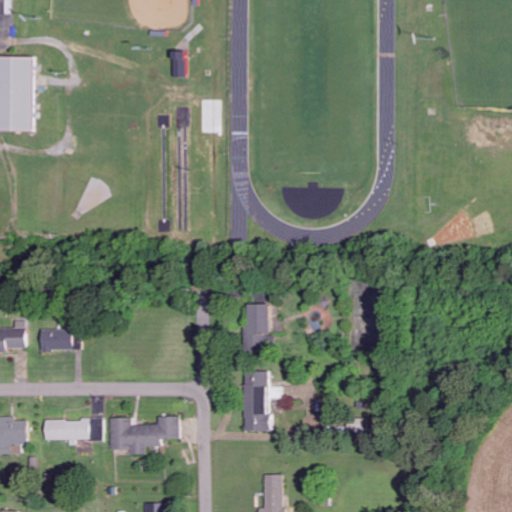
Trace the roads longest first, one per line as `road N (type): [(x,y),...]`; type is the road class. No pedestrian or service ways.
road 1 (residential): [(207,511),(205,293)]
road 2 (residential): [(206,385),(0,385)]
